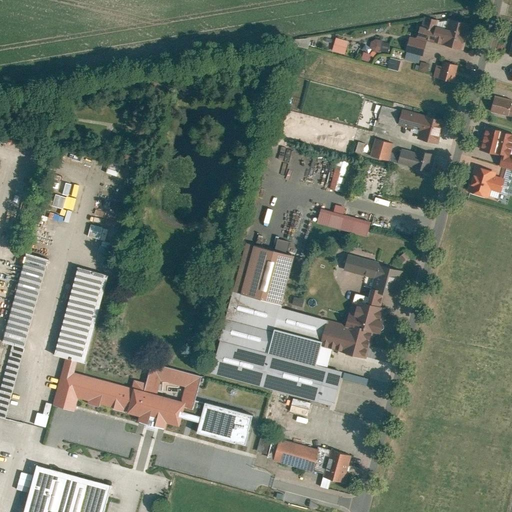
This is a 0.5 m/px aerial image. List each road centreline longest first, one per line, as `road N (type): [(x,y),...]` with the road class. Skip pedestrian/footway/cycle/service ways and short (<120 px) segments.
road 1 (unclassified): [(483,0),(357,511)]
road 2 (unknown): [(18,446),(91,175)]
